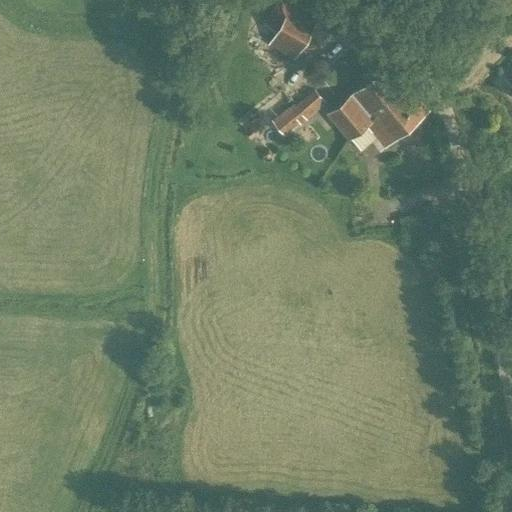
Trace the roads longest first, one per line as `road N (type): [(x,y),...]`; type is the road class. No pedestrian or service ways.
road 1 (track): [(14,0),(27,15),(120,21),(163,41),(171,89),(140,366),(84,511)]
road 2 (unclassified): [(511,403),(450,120),(414,63),(348,0)]
